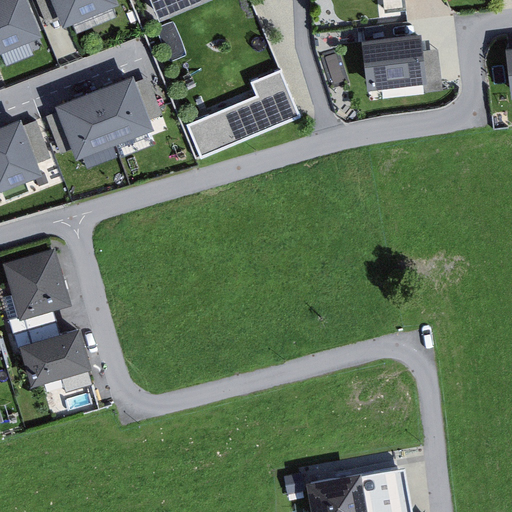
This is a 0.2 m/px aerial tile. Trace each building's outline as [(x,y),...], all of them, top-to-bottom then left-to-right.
[(0,0),(0,54),(53,33),(39,0),(0,0)] [(63,0),(73,24),(130,1),(129,0),(63,0)] [(163,0),(171,17),(213,0),(163,0)] [(420,33),(358,39),(363,91),(377,90),(377,97),(446,90),(442,49),(421,51),(420,33)] [(208,158),(307,115),(287,67),(256,80),(262,95),(194,124),(208,158)] [(66,101),(87,156),(165,127),(144,72),(66,101)] [(0,127),(0,182),(3,190),(52,172),(31,116),(0,127)] [(81,307),(64,246),(12,260),(29,321),(81,307)] [(105,369),(93,325),(30,342),(43,387),(105,369)] [(0,375),(0,421),(13,418),(0,375)] [(422,511),(412,457),(317,474),(324,511),(422,511)]
